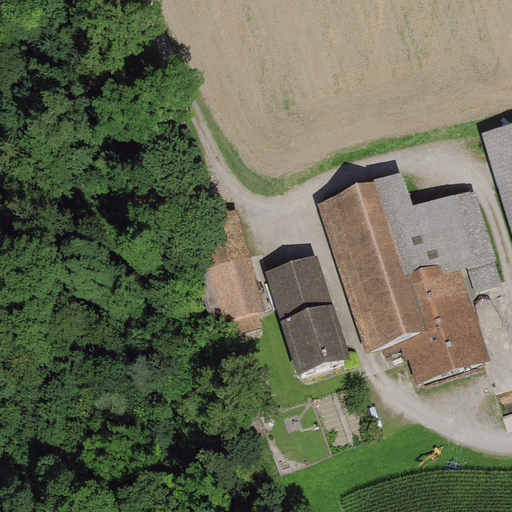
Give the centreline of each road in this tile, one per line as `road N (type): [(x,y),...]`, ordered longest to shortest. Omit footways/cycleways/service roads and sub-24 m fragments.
road 1 (track): [(147,0),(184,94),(248,199),(272,209),(350,177),(476,154),(511,268)]
road 2 (track): [(272,209),(310,238),(328,267),(365,371),(380,387),(427,420),(478,442),(511,445)]
